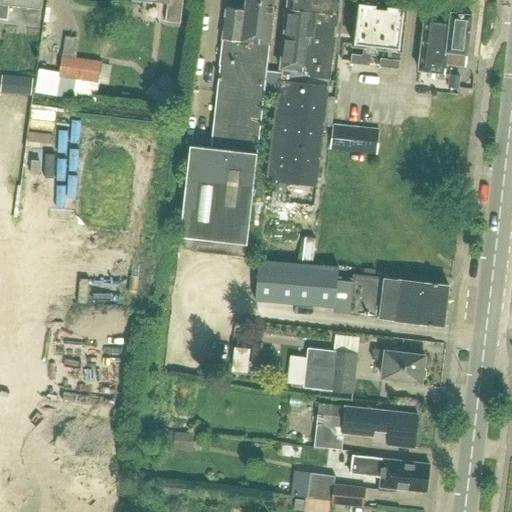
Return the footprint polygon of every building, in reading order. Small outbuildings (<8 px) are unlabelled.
[(40,8),(40,0),(0,0),(0,18),(5,19),(7,5),(40,8)] [(180,23),(183,0),(141,0),(167,3),(165,22),(180,23)] [(245,0),(245,11),(226,8),(219,66),(220,66),(211,148),(190,146),(178,249),(245,257),(274,0),(245,0)] [(331,80),(338,14),(339,1),(338,0),(287,0),(279,81),(278,81),(267,179),(280,180),(280,182),(317,186),(329,79),(331,80)] [(375,3),(373,0),(362,0),(361,2),(358,1),(353,45),(364,46),(363,56),(352,55),(350,67),(370,69),(373,48),(402,51),(407,7),(404,7),(401,2),(394,1),(390,5),(375,3)] [(453,58),(452,63),(465,65),(471,14),(451,12),(450,19),(440,17),(438,29),(449,30),(446,57),(453,58)] [(438,29),(440,17),(425,15),(418,71),(444,74),(446,62),(452,63),(453,58),(446,57),(449,30),(438,29)] [(100,84),(103,62),(63,56),(59,78),(100,84)] [(399,72),(400,61),(381,59),(380,70),(399,72)] [(151,87),(164,98),(177,84),(165,72),(151,87)] [(16,92),(32,94),(33,77),(18,76),(16,92)] [(448,87),(459,88),(460,77),(449,76),(448,87)] [(376,154),(379,131),(333,126),(331,148),(376,154)] [(133,182),(154,173),(146,153),(124,163),(133,182)] [(137,200),(100,209),(105,232),(142,223),(137,200)] [(309,234),(309,249),(320,249),(321,235),(309,234)] [(338,268),(260,261),(256,302),(335,309),(335,311),(392,318),(392,319),(443,326),(448,286),(397,280),(397,281),(354,276),(353,281),(337,279),(338,268)] [(247,373),(249,349),(235,347),(232,371),(247,373)] [(267,364),(268,350),(254,348),(252,363),(267,364)] [(308,348),(303,389),(353,394),(358,354),(308,348)] [(421,383),(424,356),(373,350),(372,360),(384,361),(382,378),(421,383)] [(388,445),(388,446),(414,449),(418,415),(319,404),(314,448),(342,451),(344,428),(372,431),(371,440),(374,443),(388,445)] [(426,493),(429,464),(383,459),(352,455),(350,474),(380,478),(379,491),(392,492),(392,489),(426,493)] [(363,507),(366,488),(334,485),(335,476),(310,473),(306,498),(331,501),(331,503),(331,504),(363,507)] [(329,511),(331,501),(306,498),(306,501),(295,500),(294,510),(304,511),(329,511)]
